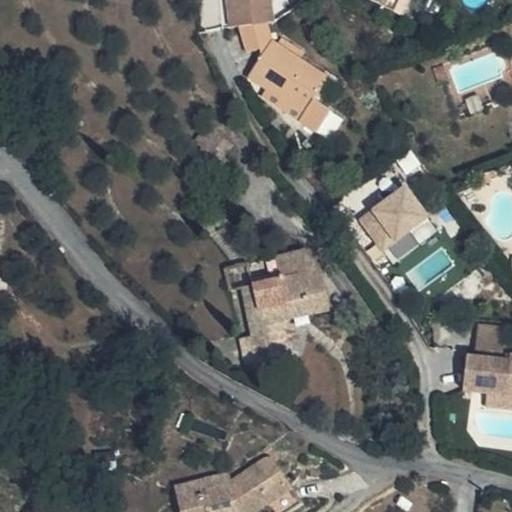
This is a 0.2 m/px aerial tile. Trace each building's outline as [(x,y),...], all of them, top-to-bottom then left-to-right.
[(238,14),(234,0),(226,0),(230,15),(238,14)] [(234,0),(238,14),(230,15),(236,57),(243,56),(267,52),(276,50),(268,0),(234,0)] [(422,7),(406,0),(370,0),(372,1),(362,25),(396,42),(408,18),(415,22),(422,7)] [(424,26),(415,22),(408,18),(396,42),(413,50),(424,26)] [(300,89),(279,78),(273,74),(267,52),(243,56),(253,84),(263,80),(265,89),(251,109),(270,121),(308,142),(303,150),(322,161),(336,141),(316,130),(319,126),(330,107),(300,89)] [(279,78),(300,89),(305,83),(283,70),(279,78)] [(330,107),(319,126),(332,134),(347,110),(333,103),(330,107)] [(308,142),(270,121),(267,128),(303,150),(308,142)] [(215,187),(223,195),(237,211),(241,207),(253,196),(230,172),(215,187)] [(361,215),(393,263),(442,230),(410,183),(361,215)] [(248,215),(241,207),(237,211),(223,195),(199,218),(221,240),(248,215)] [(0,298),(6,299),(9,238),(0,238),(0,298)] [(297,284),(300,304),(339,297),(325,279),(297,284)] [(248,314),(260,312),(272,310),(269,288),(245,292),(248,314)] [(346,332),(339,297),(300,304),(272,310),(260,312),(270,361),(258,364),(262,391),(297,385),(288,337),(323,331),(323,336),(346,332)] [(479,322),(479,351),(502,351),(502,322),(479,322)] [(288,337),(297,385),(307,383),(302,347),(347,339),(346,332),(323,336),(323,331),(288,337)] [(511,366),(494,362),(487,395),(509,401),(511,393),(511,366)] [(490,432),(511,436),(511,401),(509,401),(487,395),(479,393),(471,427),(490,432)] [(511,436),(490,432),(487,446),(511,452),(511,436)]
